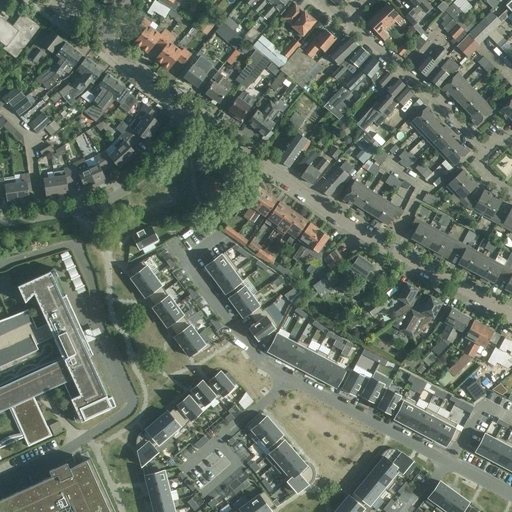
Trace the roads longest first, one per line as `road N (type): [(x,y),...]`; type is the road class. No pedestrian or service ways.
road 1 (residential): [(511,496),(260,364),(170,241)]
road 2 (residential): [(0,482),(89,438),(131,401),(73,244),(0,262)]
road 3 (residential): [(511,316),(389,249),(190,112)]
road 4 (residential): [(0,222),(100,203),(141,177),(190,112)]
road 5 (residential): [(483,151),(347,25)]
